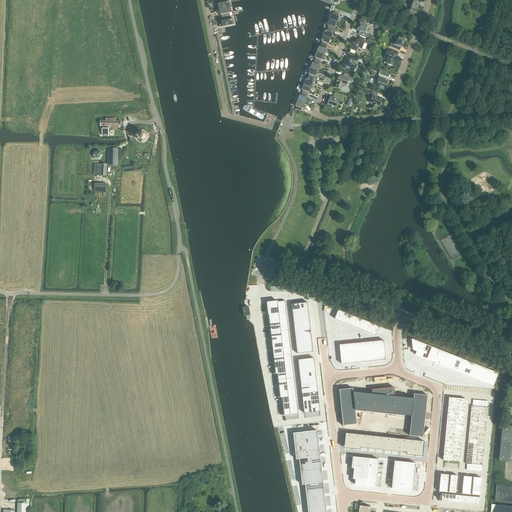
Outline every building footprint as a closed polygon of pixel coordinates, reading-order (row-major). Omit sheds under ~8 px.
[(216,6),(217,10),(230,7),(229,1),(227,2),(227,0),(219,0),(218,0),(219,3),(218,4),(218,6),(216,6)] [(417,3),(417,0),(408,0),(411,1),(409,6),(412,7),(409,14),(413,15),(415,11),(416,12),(419,7),(418,6),(419,4),(417,3)] [(221,15),(222,18),(230,16),(230,13),(232,12),(230,7),(217,10),(217,13),(220,12),(220,15),(221,15)] [(331,14),(329,19),(337,22),(339,17),(338,16),(339,14),(334,11),(333,14),(331,14)] [(230,16),(222,18),(223,21),(221,21),(222,24),(220,24),(220,28),(234,25),(233,19),(231,19),(230,16)] [(329,25),(328,28),(333,30),(334,27),(335,28),(337,22),(329,19),(327,25),(329,25)] [(360,22),(358,27),(357,30),(359,31),(360,31),(358,35),(367,38),(369,34),(367,33),(369,28),(366,27),(367,25),(362,22),(360,22)] [(325,30),(323,35),(331,38),(333,33),(332,33),(333,30),(328,28),(327,30),(325,30)] [(322,41),(321,44),(326,46),(327,44),(329,44),(331,38),(323,35),(321,41),(322,41)] [(358,53),(359,53),(360,53),(361,53),(361,52),(362,52),(362,51),(362,50),(362,49),(365,42),(367,43),(368,40),(360,36),(358,39),(357,39),(356,42),(355,42),(352,41),(349,49),(357,52),(358,53)] [(390,47),(400,50),(401,47),(402,47),(403,45),(406,40),(399,37),(398,39),(395,38),(393,44),(391,43),(390,47)] [(319,46),(316,52),(324,55),(327,49),(325,49),(326,46),(321,44),(320,47),(319,46)] [(393,66),(393,65),(396,66),(398,60),(397,60),(399,57),(397,56),(398,53),(391,50),(391,51),(388,50),(385,56),(389,57),(387,61),(390,63),(389,64),(393,66)] [(316,58),(315,60),(320,62),(321,60),(322,60),(324,55),(316,52),(314,57),(316,58)] [(342,67),(354,71),(356,64),(352,63),(354,57),(348,54),(346,60),(345,60),(342,67)] [(312,62),(310,68),(318,71),(320,65),(319,65),(320,62),(315,60),(314,63),(312,62)] [(309,74),(308,77),(314,79),(315,76),(316,76),(318,71),(310,68),(308,73),(309,74)] [(376,87),(386,91),(388,86),(387,85),(391,75),(380,71),(378,76),(379,77),(377,82),(378,82),(376,87)] [(336,82),(337,83),(335,87),(341,89),(342,87),(341,86),(342,85),(346,86),(347,85),(348,85),(347,84),(349,81),(352,82),(354,77),(347,74),(345,77),(339,75),(336,82)] [(306,78),(304,84),(312,87),(314,82),(313,81),(314,79),(308,77),(307,79),(306,78)] [(303,90),(302,93),(307,95),(308,92),(309,93),(312,87),(304,84),(302,90),(303,90)] [(377,97),(378,93),(372,91),(369,98),(371,99),(370,103),(373,104),(371,109),(376,110),(378,106),(379,106),(380,105),(381,105),(381,104),(381,103),(382,103),(382,102),(382,101),(382,100),(382,99),(377,97)] [(344,96),(335,92),(333,98),(331,97),(331,96),(327,104),(331,106),(332,107),(333,107),(337,108),(340,101),(342,102),(344,96)] [(299,95),(297,100),(305,103),(307,98),(306,97),(307,95),(302,93),(301,95),(299,95)] [(305,103),(297,100),(295,106),(297,106),(296,109),(301,111),(302,108),(303,109),(305,103)] [(241,110),(263,122),(267,116),(244,104),(241,110)] [(101,120),(100,126),(103,126),(108,126),(110,126),(110,127),(115,128),(115,126),(119,126),(120,126),(121,121),(115,121),(111,121),(111,118),(106,118),(106,120),(101,120)] [(138,139),(141,141),(145,141),(147,137),(146,133),(143,131),(139,132),(137,135),(137,136),(136,137),(136,138),(137,138),(138,139)] [(118,149),(108,148),(108,164),(118,165),(118,149)] [(107,164),(101,163),(101,165),(95,164),(94,175),(106,176),(107,164)] [(107,183),(95,183),(94,191),(106,192),(107,183)] [(420,342),(412,339),(413,350),(417,351),(420,342)] [(417,351),(415,355),(421,357),(426,345),(420,342),(417,351)] [(426,345),(421,357),(427,359),(432,347),(426,345)] [(432,347),(427,359),(433,362),(438,349),(432,347)] [(438,349),(433,362),(439,364),(444,352),(438,349)] [(444,352),(439,364),(445,367),(450,354),(444,352)] [(450,354),(445,367),(451,369),(456,357),(450,354)] [(456,357),(451,369),(457,371),(462,359),(456,357)] [(462,359),(457,371),(463,374),(468,361),(462,359)] [(468,361),(463,374),(469,376),(474,364),(468,361)] [(474,364),(469,376),(475,378),(480,366),(474,364)] [(480,366),(475,378),(481,381),(486,368),(480,366)] [(486,368),(481,381),(487,383),(492,371),(486,368)] [(492,371),(487,383),(493,386),(498,373),(492,371)] [(372,394),(353,392),(354,394),(354,400),(355,406),(355,410),(411,416),(412,412),(412,406),(413,400),(413,398),(395,396),(394,387),(372,389),(372,394)] [(353,388),(339,389),(340,396),(340,402),(341,407),(355,406),(354,400),(354,394),(353,392),(353,388)] [(410,430),(409,436),(423,437),(424,431),(424,425),(425,419),(426,413),(426,407),(427,401),(428,395),(414,394),(413,398),(413,400),(412,406),(412,412),(411,416),(411,418),(411,424),(410,430)] [(355,406),(341,407),(342,413),(342,419),(343,426),(357,424),(356,418),(355,412),(355,410),(355,406)] [(499,460),(511,461),(511,426),(503,425),(499,460)] [(344,444),(344,448),(352,449),(354,434),(346,433),(344,444)] [(354,434),(352,449),(360,450),(361,435),(354,434)] [(361,435),(360,450),(360,447),(368,448),(369,435),(361,435)] [(369,435),(368,448),(376,449),(377,436),(369,435)] [(377,436),(376,449),(384,450),(385,437),(377,436)] [(385,437),(384,450),(391,451),(393,438),(385,437)] [(393,438),(391,451),(399,451),(401,439),(393,438)] [(401,439),(399,451),(407,452),(407,455),(409,440),(401,439)] [(409,440),(407,455),(415,455),(416,440),(409,440)] [(416,440),(415,455),(423,456),(423,452),(424,441),(416,440)] [(441,474),(439,496),(442,497),(441,501),(479,504),(480,496),(477,496),(477,495),(480,495),(482,478),(464,476),(462,494),(456,493),(458,476),(441,474)] [(511,486),(497,485),(495,500),(511,501),(511,486)] [(17,511),(28,511),(29,499),(18,498),(17,511)]
